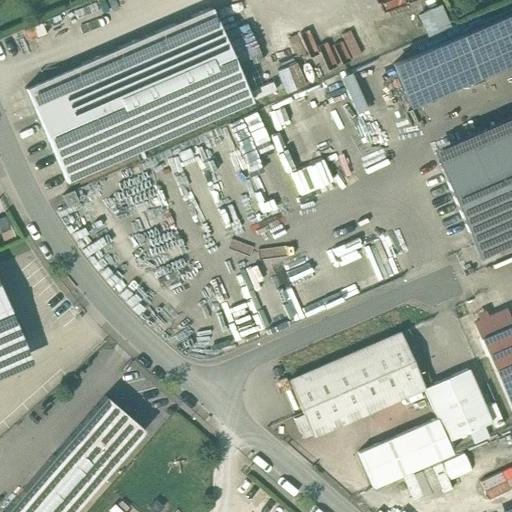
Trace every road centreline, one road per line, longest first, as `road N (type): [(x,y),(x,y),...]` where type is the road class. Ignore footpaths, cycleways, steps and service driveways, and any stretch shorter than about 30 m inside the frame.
road 1 (residential): [(0,126),(57,243),(204,392)]
road 2 (residential): [(204,392),(250,360),(439,286)]
road 3 (residential): [(204,392),(341,511)]
